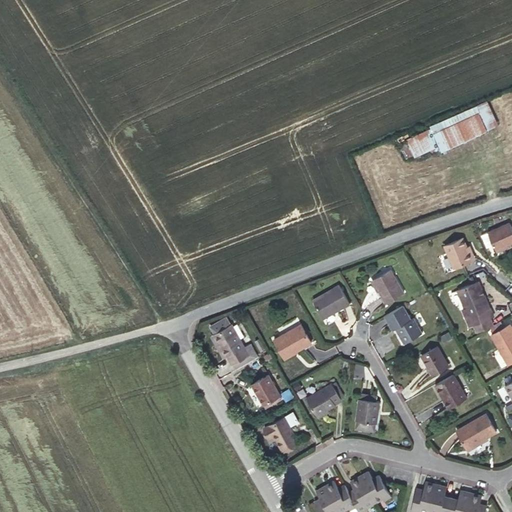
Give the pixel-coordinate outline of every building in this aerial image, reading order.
[(431,127),(432,129),(439,146),(440,149),(495,126),(486,103),(431,127)] [(439,146),(432,129),(407,139),(410,146),(415,157),(439,146)] [(415,157),(410,146),(401,150),(406,160),(415,157)] [(496,252),(504,248),(504,246),(508,244),(511,241),(511,230),(508,223),(487,233),(496,252)] [(473,258),(467,245),(463,236),(444,245),(454,266),(473,258)] [(470,244),(467,245),(473,258),(476,256),(470,244)] [(372,281),(385,306),(404,296),(391,271),(372,281)] [(462,310),(469,326),(473,324),(489,317),(493,316),(490,308),(489,308),(478,282),(457,290),(464,309),(462,310)] [(311,301),(322,319),(349,303),(337,285),(311,301)] [(410,321),(402,308),(387,316),(384,318),(393,332),(396,330),(399,334),(397,335),(404,347),(422,336),(413,320),(410,321)] [(473,324),(475,331),(492,324),(489,317),(473,324)] [(228,326),(210,337),(222,359),(224,358),(229,366),(245,357),(228,326)] [(511,330),(510,326),(491,336),(507,365),(511,361),(511,330)] [(283,360),(297,352),(312,344),(302,327),(274,342),(283,360)] [(222,359),(210,337),(206,338),(219,361),(222,359)] [(422,358),(433,377),(449,368),(438,348),(422,358)] [(298,354),(297,352),(283,360),(284,361),(298,354)] [(248,361),(245,357),(229,366),(232,371),(248,361)] [(248,386),(260,407),(279,396),(267,375),(248,386)] [(454,376),(435,387),(449,411),(468,400),(454,376)] [(335,382),(332,384),(340,400),(344,398),(335,382)] [(315,418),(317,416),(329,410),(335,407),(334,405),(341,401),(340,400),(332,384),(304,399),(315,418)] [(279,396),(260,407),(262,410),(281,400),(279,396)] [(375,403),(359,400),(358,400),(355,422),(356,422),(368,424),(376,425),(379,403),(375,403)] [(329,410),(317,416),(318,418),(329,412),(329,410)] [(290,413),(282,417),(288,427),(296,423),(290,413)] [(458,432),(468,451),(488,440),(498,434),(487,415),(458,432)] [(282,417),(264,428),(270,438),(272,437),(280,450),(287,446),(296,441),(288,427),(282,417)] [(368,424),(356,422),(355,430),(357,432),(365,433),(367,432),(368,424)] [(270,438),(264,428),(262,429),(268,440),(270,438)] [(488,440),(468,451),(469,453),(489,442),(488,440)] [(327,509),(321,511),(346,511),(351,510),(351,511),(353,511),(361,508),(362,511),(370,511),(373,511),(371,508),(389,498),(390,500),(399,496),(391,482),(383,486),(381,482),(374,471),(357,481),(362,492),(365,496),(357,501),(354,496),(353,494),(345,499),(342,494),(336,484),(318,494),(324,504),(327,509)] [(383,486),(391,482),(389,478),(381,482),(383,486)] [(443,502),(444,498),(447,486),(427,481),(424,493),(423,497),(413,495),(410,511),(414,511),(419,511),(420,511),(425,511),(480,511),(481,507),(484,496),(465,491),(461,502),(460,507),(443,502)] [(350,489),(342,494),(345,499),(353,494),(350,489)] [(365,496),(362,492),(354,496),(357,501),(365,496)] [(461,502),(444,498),(443,502),(460,507),(461,502)]
